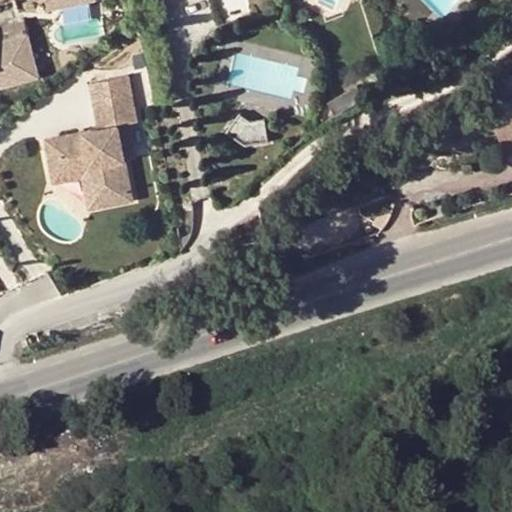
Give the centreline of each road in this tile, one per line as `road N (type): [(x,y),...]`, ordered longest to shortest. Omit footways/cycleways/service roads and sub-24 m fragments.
road 1 (residential): [(0,373),(4,332),(195,260),(245,204),(326,143),(381,109),(429,93),(511,35)]
road 2 (secondary): [(0,399),(511,235)]
